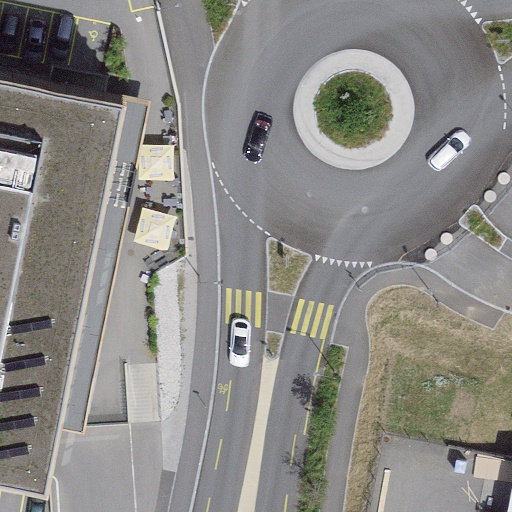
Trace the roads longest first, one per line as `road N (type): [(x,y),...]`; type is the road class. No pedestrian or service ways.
road 1 (primary): [(253,186),(242,260),(251,483)]
road 2 (primary): [(251,483),(346,236)]
road 3 (primary): [(346,236),(399,228),(438,205),(475,148),(481,103)]
road 4 (primary): [(274,17),(239,64),(230,107),(231,135),(253,186)]
